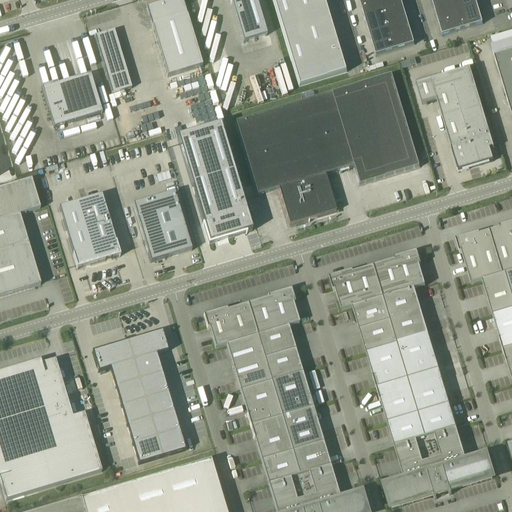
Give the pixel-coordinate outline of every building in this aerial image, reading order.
[(176,0),(146,9),(167,78),(202,68),(181,0),(176,0)] [(255,0),(229,0),(243,44),(267,37),(255,0)] [(325,0),(272,0),(299,88),(347,73),(325,0)] [(358,0),(362,11),(381,5),(379,0),(358,0)] [(398,0),(381,5),(386,21),(405,15),(400,0),(398,0)] [(457,12),(453,0),(431,0),(437,18),(457,12)] [(453,0),(457,12),(477,6),(475,0),(453,0)] [(367,26),(386,21),(381,5),(362,11),(367,26)] [(477,6),(457,12),(463,31),(483,25),(477,6)] [(457,12),(437,18),(442,37),(463,31),(457,12)] [(386,21),(391,36),(410,30),(405,15),(386,21)] [(371,42),(391,36),(386,21),(367,26),(371,42)] [(391,36),(395,51),(414,45),(410,30),(391,36)] [(114,32),(94,38),(112,95),(131,90),(114,32)] [(391,36),(371,42),(376,57),(395,51),(391,36)] [(511,40),(491,47),(494,58),(511,53),(511,40)] [(511,53),(494,58),(511,116),(511,53)] [(491,139),(470,70),(416,86),(422,106),(437,101),(458,173),(493,162),(487,140),(491,139)] [(102,115),(90,76),(52,87),(52,85),(41,89),(49,116),(53,130),(102,115)] [(391,76),(236,123),(257,197),(278,191),(289,227),(336,213),(325,177),(353,168),(358,187),(419,168),(391,76)] [(221,108),(233,111),(240,85),(228,82),(221,108)] [(220,126),(177,139),(209,245),(252,232),(220,126)] [(0,298),(40,286),(19,216),(40,210),(31,181),(0,189),(0,298)] [(191,252),(174,194),(133,206),(150,264),(191,252)] [(116,244),(102,196),(59,209),(73,256),(77,270),(78,270),(77,269),(119,257),(119,258),(120,257),(116,243),(116,244)] [(511,224),(499,228),(500,230),(490,233),(489,233),(480,236),(479,234),(472,236),(465,238),(465,240),(458,242),(460,250),(458,250),(460,254),(462,254),(471,286),(484,282),(494,316),(492,317),(492,318),(494,317),(501,339),(499,340),(502,350),(506,364),(508,363),(511,375),(511,224)] [(433,495),(434,501),(452,496),(450,490),(489,478),(483,459),(471,463),(465,465),(454,430),(457,430),(456,429),(454,429),(447,407),(450,406),(449,405),(447,406),(441,384),(443,383),(435,359),(433,360),(427,338),(429,337),(428,336),(426,337),(420,314),(422,314),(421,313),(419,313),(413,291),(425,287),(422,276),(421,276),(419,267),(421,266),(420,262),(418,262),(416,255),(408,257),(408,255),(394,260),(394,262),(374,268),(374,267),(373,268),(356,273),(353,274),(353,272),(339,276),(339,278),(332,280),(334,288),(332,288),(333,292),(336,291),(338,301),(341,312),(354,308),(361,331),(359,332),(361,332),(368,354),(366,355),(366,356),(368,355),(375,377),(373,378),(380,402),(382,401),(389,424),(387,424),(387,425),(389,425),(396,447),(394,448),(394,449),(396,448),(406,482),(404,483),(400,484),(388,488),(394,506),(433,495)] [(361,511),(357,497),(345,501),(345,500),(338,502),(328,468),(330,468),(330,467),(328,467),(321,445),(323,444),(323,443),(321,444),(314,422),(316,421),(309,397),(307,398),(300,375),(302,375),(302,374),(300,375),(293,352),(295,352),(295,351),(293,351),(286,329),(299,325),(296,314),(295,314),(292,304),(295,304),(294,300),(292,300),(289,293),(282,295),(282,293),(267,298),(268,300),(248,305),(247,305),(247,306),(227,312),(227,310),(212,314),(213,316),(206,318),(208,326),(206,326),(207,330),(209,329),(212,339),(215,350),(228,346),(235,369),(233,369),(233,370),(235,370),(242,392),(240,393),(240,394),(242,393),(249,415),(247,416),(254,440),(256,439),(263,462),(260,462),(261,463),(263,463),(269,485),(267,485),(268,486),(270,486),(277,511),(361,511)] [(106,333),(117,330),(113,319),(102,322),(106,333)] [(162,331),(91,352),(98,372),(110,368),(138,464),(185,450),(156,354),(168,351),(162,331)] [(84,415),(74,418),(72,419),(55,361),(0,378),(0,482),(6,502),(101,473),(84,415)] [(81,499),(39,511),(225,511),(210,461),(81,500),(81,499)]
